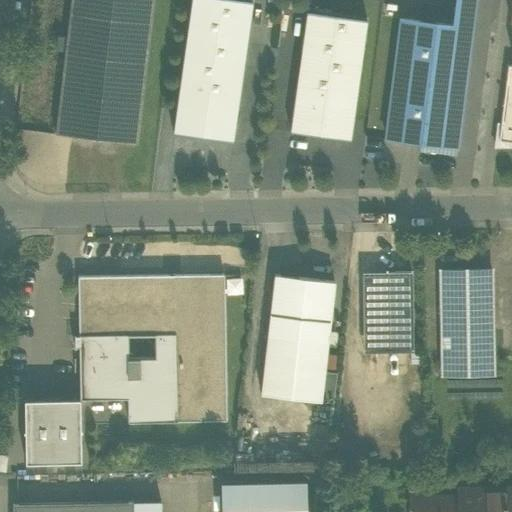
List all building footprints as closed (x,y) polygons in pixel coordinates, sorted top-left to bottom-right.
[(71,0),(56,133),(136,143),(153,0),(71,0)] [(191,0),(173,133),(233,141),(252,1),(245,0),(191,0)] [(472,27),(474,0),(454,0),(452,25),(472,27)] [(290,132),(350,140),(367,19),(307,11),(290,132)] [(386,138),(456,147),(472,27),(452,25),(401,18),(386,138)] [(511,65),(508,65),(501,124),(498,123),(495,147),(511,146),(511,65)] [(440,270),(442,373),(493,372),(491,269),(440,270)] [(386,272),(387,352),(413,351),(412,271),(386,272)] [(387,352),(386,272),(362,272),(363,352),(387,352)] [(128,398),(128,422),(226,420),(224,274),(78,276),(79,334),(74,334),(74,348),(79,348),(80,399),(128,398)] [(274,274),(270,313),(330,320),(334,281),(274,274)] [(320,401),(330,320),(270,313),(261,394),(320,401)] [(81,462),(80,399),(24,400),(25,463),(81,462)] [(222,483),(222,511),(305,511),(305,481),(222,483)] [(460,511),(511,511),(511,490),(461,492),(461,497),(460,511)] [(460,511),(461,497),(413,498),(412,511),(460,511)] [(160,511),(160,501),(133,502),(133,511),(160,511)] [(13,504),(12,511),(133,511),(133,502),(13,504)]
